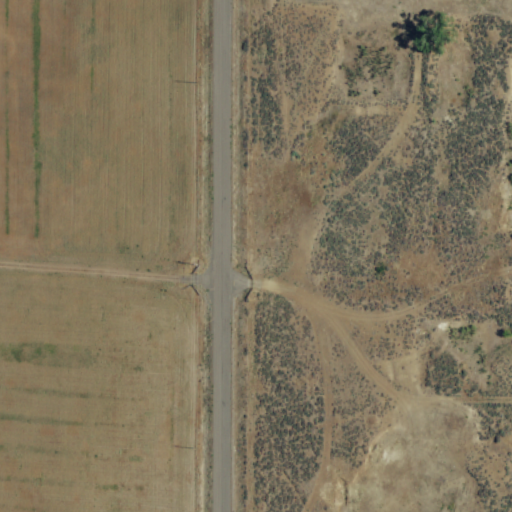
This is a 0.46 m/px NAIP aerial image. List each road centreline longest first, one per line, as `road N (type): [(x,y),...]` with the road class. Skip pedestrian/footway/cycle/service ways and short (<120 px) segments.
road 1 (secondary): [(219,511),(221,0)]
road 2 (track): [(221,288),(306,300),(386,392),(511,405)]
